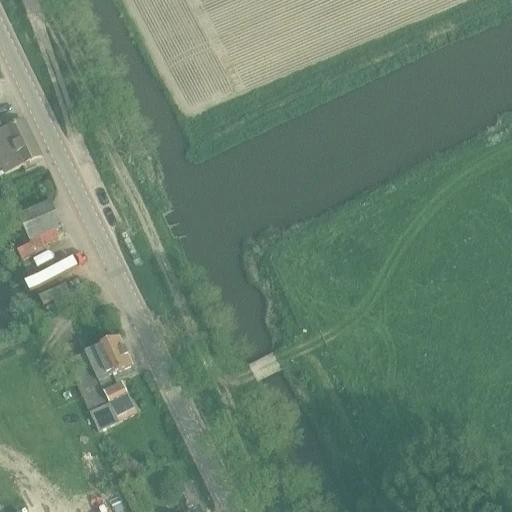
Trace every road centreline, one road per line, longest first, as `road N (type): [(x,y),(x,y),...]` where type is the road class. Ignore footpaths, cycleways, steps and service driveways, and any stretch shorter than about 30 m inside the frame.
road 1 (secondary): [(231,511),(0,33)]
road 2 (track): [(219,386),(49,0)]
road 3 (track): [(243,378),(323,337),(340,315),(374,210),(511,151)]
road 4 (track): [(65,167),(70,128),(30,0)]
road 5 (track): [(274,511),(219,386)]
